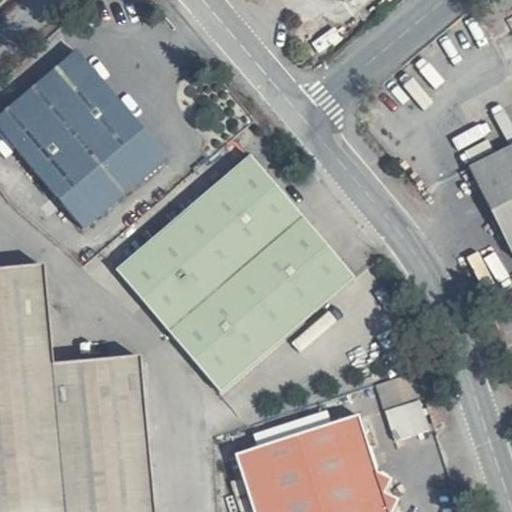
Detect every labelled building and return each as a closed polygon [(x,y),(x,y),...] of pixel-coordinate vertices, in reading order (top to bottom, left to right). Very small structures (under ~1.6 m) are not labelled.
[(356,0),(336,0),(345,10),(356,0)] [(171,169),(77,56),(0,119),(0,139),(83,240),(171,169)] [(511,257),(511,149),(469,168),(508,260),(511,257)] [(254,157),(115,270),(219,395),(358,281),(254,157)] [(0,511),(150,511),(145,445),(137,360),(47,369),(37,269),(0,272),(0,511)] [(413,372),(379,383),(398,439),(432,428),(413,372)] [(377,483),(359,427),(235,465),(248,511),(396,511),(386,506),(392,491),(377,483)]
